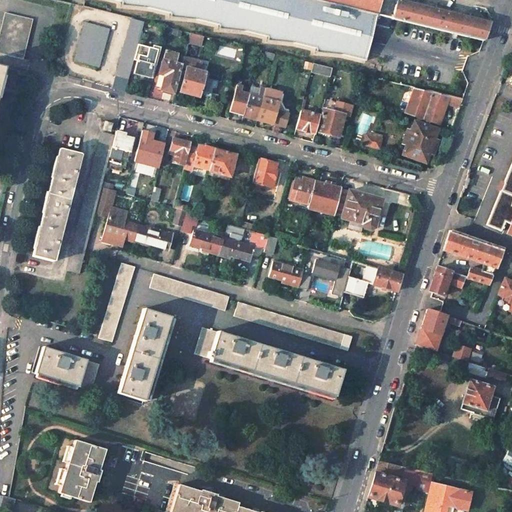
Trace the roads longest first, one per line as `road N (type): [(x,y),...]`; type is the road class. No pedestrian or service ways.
road 1 (residential): [(443,192),(60,92),(34,113),(0,261)]
road 2 (secondary): [(443,192),(343,511)]
road 3 (secondary): [(511,4),(443,192)]
